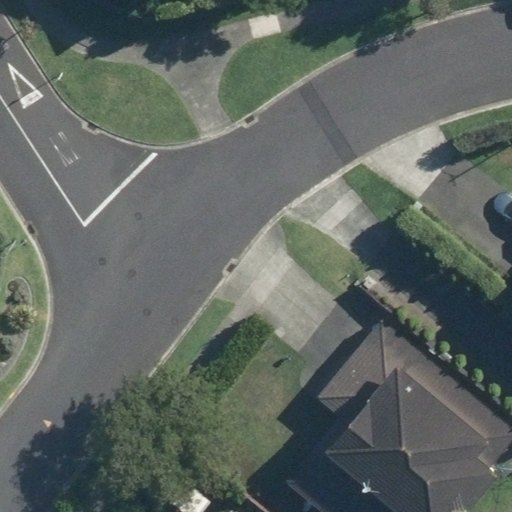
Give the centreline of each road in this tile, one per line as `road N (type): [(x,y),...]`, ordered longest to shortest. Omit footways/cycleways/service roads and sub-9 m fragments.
road 1 (residential): [(511,51),(401,86),(331,123),(231,205),(135,306)]
road 2 (residential): [(135,306),(0,93)]
road 3 (residential): [(8,511),(28,468),(135,306)]
